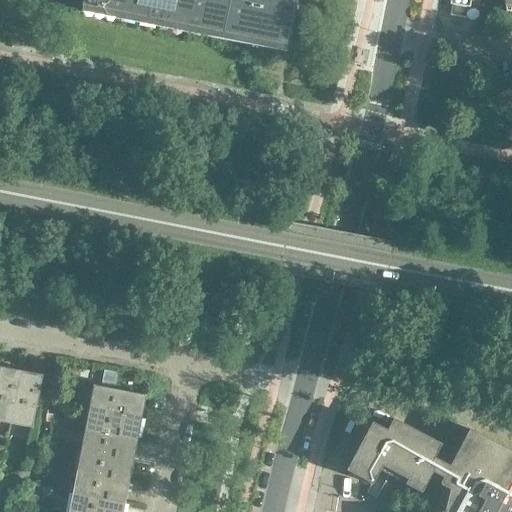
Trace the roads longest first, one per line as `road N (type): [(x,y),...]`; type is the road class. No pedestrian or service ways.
road 1 (secondary): [(389,268),(0,191)]
road 2 (tertiary): [(306,387),(393,31)]
road 3 (residential): [(0,328),(201,369)]
road 4 (residential): [(168,511),(201,369)]
road 5 (tertiary): [(274,511),(306,387)]
road 6 (secondary): [(389,268),(511,291)]
road 7 (residential): [(511,44),(463,47),(393,31)]
